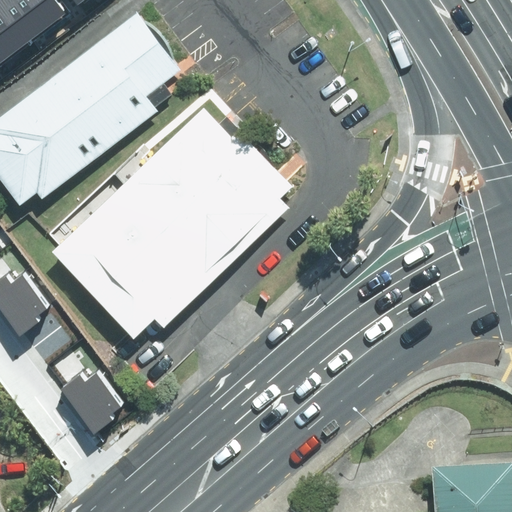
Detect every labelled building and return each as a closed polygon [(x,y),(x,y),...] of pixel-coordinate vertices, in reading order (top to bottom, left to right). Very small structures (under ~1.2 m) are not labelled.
[(55,0),(0,0),(0,7),(27,44),(67,15),(55,0)] [(0,7),(0,64),(27,44),(0,7)] [(143,9),(0,117),(0,124),(2,127),(0,127),(0,158),(31,199),(47,186),(53,193),(167,106),(163,102),(179,91),(170,80),(187,67),(143,9)] [(226,121),(210,105),(63,247),(146,332),(166,313),(175,322),(296,205),(287,196),(300,184),(232,114),(226,121)] [(438,511),(511,511),(511,459),(435,464),(438,511)]
